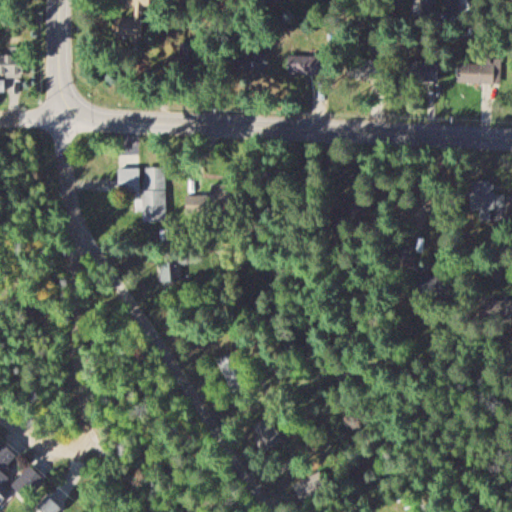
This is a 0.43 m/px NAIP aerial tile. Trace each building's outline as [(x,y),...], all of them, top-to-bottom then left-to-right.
[(464,0),(453,0),(453,9),(464,9),(464,0)] [(145,38),(145,19),(121,19),(121,38),(145,38)] [(232,71),(269,71),(269,52),(232,52),(232,71)] [(316,71),(314,58),(293,61),(296,75),(316,71)] [(381,79),(381,60),(351,60),(351,79),(381,79)] [(460,84),(505,84),(505,61),(460,61),(460,84)] [(441,62),(403,62),(403,81),(441,81),(441,62)] [(168,220),(168,166),(145,166),(145,220),(168,220)] [(143,192),(143,167),(120,167),(120,192),(143,192)] [(473,209),(482,210),(482,220),(497,220),(497,207),(508,207),(508,221),(509,221),(510,188),(473,188),(473,209)] [(183,281),(183,255),(162,255),(162,281),(183,281)] [(253,427),(266,451),(283,442),(270,418),(253,427)] [(18,453),(0,441),(0,494),(12,476),(6,472),(18,453)] [(12,489),(28,502),(47,479),(31,466),(12,489)] [(304,504),(332,492),(323,472),(295,485),(304,504)] [(38,508),(42,511),(41,511),(63,511),(66,509),(50,494),(38,508)]
